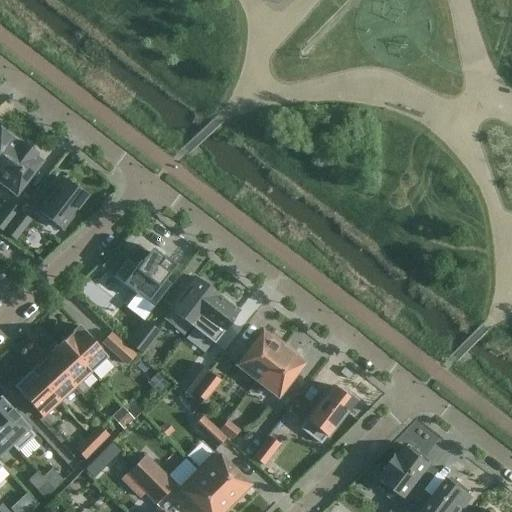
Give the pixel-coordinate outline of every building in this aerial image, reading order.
[(0,170),(22,142),(8,131),(5,134),(0,130),(0,170)] [(22,142),(0,170),(0,181),(15,193),(40,161),(33,156),(36,153),(22,142)] [(38,211),(60,228),(85,195),(63,178),(38,211)] [(8,201),(0,211),(0,229),(3,231),(19,209),(8,201)] [(30,219),(20,211),(4,231),(14,239),(30,219)] [(164,279),(175,265),(162,255),(158,260),(148,252),(144,256),(145,257),(141,261),(140,260),(135,267),(125,259),(115,251),(99,266),(112,276),(113,274),(123,282),(122,283),(135,293),(136,292),(154,306),(171,284),(164,279)] [(178,317),(191,327),(217,293),(195,277),(170,310),(164,318),(172,325),(178,317)] [(217,293),(191,327),(213,343),(237,311),(216,295),(217,294),(217,293)] [(145,320),(127,343),(142,354),(160,331),(145,320)] [(78,326),(61,341),(90,372),(107,357),(78,326)] [(236,364),(256,380),(284,344),(270,333),(268,337),(261,331),(236,364)] [(126,364),(135,354),(110,332),(101,342),(126,364)] [(61,341),(45,356),(74,387),(81,394),(87,388),(81,381),(90,372),(61,341)] [(284,344),(256,380),(277,396),(302,363),(295,358),(298,355),(284,344)] [(45,356),(30,371),(58,401),(74,387),(45,356)] [(197,363),(177,389),(188,398),(208,372),(197,363)] [(58,401),(30,371),(13,386),(42,417),(58,401)] [(204,401),(219,380),(209,372),(193,393),(204,401)] [(332,386),(300,427),(320,443),(345,409),(347,410),(354,401),(345,393),(343,395),(332,386)] [(0,399),(0,432),(10,443),(17,450),(33,435),(23,424),(24,424),(17,416),(16,416),(0,399)] [(133,421),(121,408),(110,418),(122,431),(133,421)] [(201,416),(192,426),(216,448),(226,438),(201,416)] [(173,432),(165,424),(157,430),(166,439),(173,432)] [(98,426),(89,435),(98,445),(107,436),(98,426)] [(0,432),(0,452),(10,443),(0,432)] [(89,435),(76,449),(85,458),(98,445),(89,435)] [(268,436),(253,457),(263,464),(279,444),(268,436)] [(388,470),(381,479),(392,488),(387,495),(408,511),(424,490),(414,482),(423,471),(430,461),(425,457),(408,444),(398,457),(396,455),(386,468),(388,470)] [(214,450),(196,469),(232,505),(245,493),(242,490),(248,484),(214,450)] [(145,455),(135,465),(164,493),(174,484),(145,455)] [(164,493),(135,465),(125,474),(154,503),(164,493)] [(225,511),(232,505),(196,469),(177,487),(202,511),(225,511)] [(424,490),(408,511),(458,511),(473,494),(455,480),(448,490),(443,486),(434,497),(424,490)] [(44,499),(53,489),(46,482),(37,491),(44,499)]
